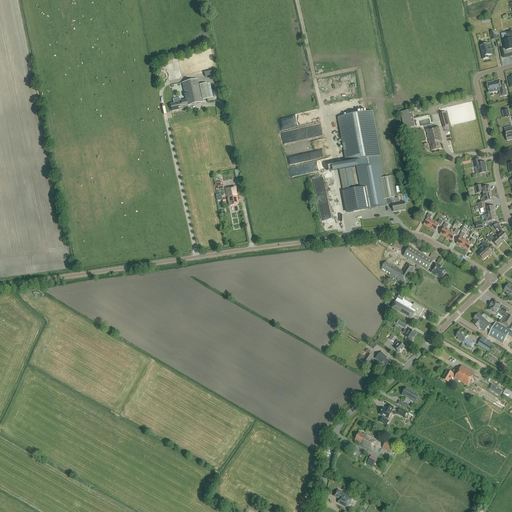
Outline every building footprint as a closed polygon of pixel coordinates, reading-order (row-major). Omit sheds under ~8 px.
[(503,59),(511,56),(511,33),(511,31),(501,34),(502,38),(504,48),(500,48),(503,59)] [(489,58),(488,56),(492,55),(489,44),(480,46),(483,60),(489,58)] [(170,104),(172,112),(183,109),(182,107),(187,106),(202,103),(197,80),(182,83),(186,99),(180,101),(181,102),(170,104)] [(489,93),(499,90),(501,97),(507,95),(504,86),(500,87),(499,80),(494,81),(494,82),(487,84),(489,93)] [(202,100),(210,98),(207,83),(199,85),(202,100)] [(414,126),(411,110),(400,112),(404,128),(414,126)] [(352,162),(346,163),(338,164),(347,213),(388,205),(392,204),(394,212),(406,210),(404,202),(399,203),(398,198),(394,199),(394,198),(395,198),(391,176),(383,178),(379,157),(382,156),(373,111),(338,118),(346,163),(356,161),(361,188),(357,190),(352,162)] [(449,126),(445,112),(439,113),(443,128),(449,126)] [(439,143),(442,142),(439,127),(426,130),(430,144),(432,151),(441,148),(439,143)] [(294,142),(292,134),(285,136),(286,143),(294,142)] [(289,157),(290,164),(320,158),(319,155),(321,155),(321,153),(328,152),(328,149),(289,157)] [(476,175),(487,172),(486,168),(485,162),(480,163),(479,159),(472,161),(473,168),(474,168),(476,175)] [(296,175),(313,171),(313,169),(309,170),(308,163),(297,165),(298,172),(296,173),(296,175)] [(482,195),(491,194),(490,190),(491,190),(491,186),(482,188),(481,185),(475,187),(476,194),(482,193),(482,195)] [(229,205),(237,204),(238,203),(237,196),(238,196),(236,187),(225,189),(229,205)] [(479,206),(485,205),(485,202),(493,200),(493,196),(491,197),(491,194),(482,195),(483,198),(481,198),(482,202),(478,203),(479,206)] [(487,215),(495,213),(494,210),(495,209),(495,206),(486,208),(485,205),(479,206),(479,209),(483,209),(484,213),(486,212),(487,215)] [(430,228),(434,221),(430,219),(432,215),(429,213),(426,218),(428,219),(424,225),(430,228)] [(495,213),(487,215),(485,215),(486,222),(498,220),(497,217),(496,217),(495,213)] [(434,221),(430,228),(435,232),(439,225),(440,226),(443,222),(439,220),(437,224),(434,221)] [(446,238),(450,231),(446,229),(449,225),(445,223),(443,228),(444,228),(440,235),(446,238)] [(498,236),(503,242),(508,238),(503,232),(498,223),(494,225),(496,230),(500,234),(498,236)] [(450,231),(446,238),(452,241),(455,235),(457,235),(459,231),(456,229),(454,233),(450,231)] [(462,247),(466,240),(463,238),(465,234),(462,233),(459,237),(461,238),(457,244),(462,247)] [(503,242),(498,236),(494,239),(491,235),(490,236),(488,234),(486,236),(488,238),(487,239),(491,243),(492,241),(498,247),(503,242)] [(401,250),(406,242),(398,238),(393,246),(401,250)] [(466,240),(462,247),(468,251),(472,244),(473,245),(476,241),(472,239),(470,243),(466,240)] [(483,260),(491,253),(487,249),(490,247),(485,242),(478,249),(480,251),(478,253),(483,260)] [(445,272),(446,270),(437,265),(436,267),(431,264),(433,262),(409,248),(404,257),(427,271),(429,269),(433,271),(432,273),(441,279),(442,277),(443,278),(446,273),(445,272)] [(409,278),(415,268),(407,263),(402,271),(394,267),(394,266),(386,261),(381,270),(404,284),(408,277),(409,278)] [(411,301),(409,303),(403,300),(404,298),(400,295),(392,308),(411,320),(415,314),(419,317),(424,309),(411,301)] [(509,328),(511,323),(511,317),(505,313),(508,309),(495,300),(494,301),(493,301),(492,302),(493,303),(492,304),(491,303),(489,306),(491,307),(490,308),(489,307),(488,309),(489,310),(488,310),(495,314),(496,315),(498,313),(497,312),(499,309),(501,310),(498,313),(504,317),(501,323),(509,328)] [(493,328),(490,325),(491,325),(479,314),(474,319),(475,320),(473,323),(479,328),(480,327),(484,331),(487,328),(491,331),(489,335),(503,344),(508,335),(511,337),(511,331),(496,322),(493,328)] [(407,325),(398,320),(396,324),(405,329),(407,325)] [(411,341),(416,334),(410,330),(409,332),(405,329),(403,333),(406,335),(405,337),(411,341)] [(463,342),(467,344),(466,346),(471,349),(475,344),(466,338),(469,334),(463,331),(462,332),(460,331),(456,337),(458,338),(457,340),(463,343),(463,342)] [(493,344),(482,337),(477,345),(488,352),(493,344)] [(400,343),(398,341),(394,344),(397,346),(395,348),(399,353),(405,347),(400,343)] [(386,371),(392,364),(386,359),(388,357),(381,352),(375,359),(383,366),(382,367),(386,371)] [(373,357),(368,353),(362,362),(367,365),(373,357)] [(467,386),(474,373),(462,366),(456,376),(447,371),(443,379),(448,382),(452,377),(467,386)] [(502,394),(505,389),(493,384),(491,389),(502,394)] [(406,388),(402,395),(415,403),(419,395),(406,388)] [(407,410),(409,406),(400,401),(398,404),(407,410)] [(385,409),(384,408),(380,414),(385,417),(385,418),(387,419),(388,419),(392,413),(391,412),(394,408),(388,404),(385,409)] [(407,412),(400,408),(397,414),(404,418),(407,412)] [(385,418),(383,417),(380,422),(386,425),(389,420),(387,419),(385,418)] [(371,451),(377,440),(367,435),(366,435),(364,434),(364,435),(360,432),(355,441),(361,444),(361,445),(371,451)] [(382,448),(390,453),(395,446),(387,441),(382,448)] [(377,459),(371,456),(368,461),(374,465),(377,459)] [(347,508),(353,498),(338,490),(335,497),(339,499),(337,503),(347,508)]
